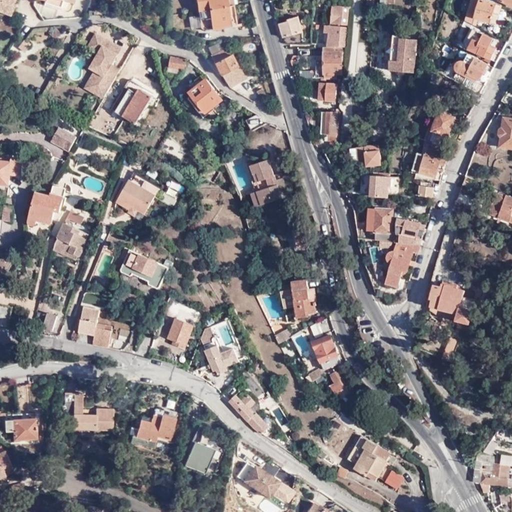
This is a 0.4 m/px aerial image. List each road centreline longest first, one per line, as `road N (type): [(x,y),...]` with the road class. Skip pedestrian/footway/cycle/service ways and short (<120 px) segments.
road 1 (tertiary): [(303,141),(350,347),(445,450)]
road 2 (residential): [(511,57),(450,182),(418,299),(391,338)]
road 3 (residential): [(294,116),(273,118),(224,87),(195,56),(118,20),(76,25)]
road 4 (residential): [(363,511),(168,372)]
road 5 (tertiary): [(391,338),(303,141)]
road 6 (residential): [(0,242),(20,228),(29,185),(51,179),(59,154),(38,138),(0,135)]
road 7 (residential): [(168,372),(38,367),(0,374)]
road 8 (residential): [(402,355),(415,353),(450,398),(511,417)]
road 9 (residential): [(63,345),(108,226)]
